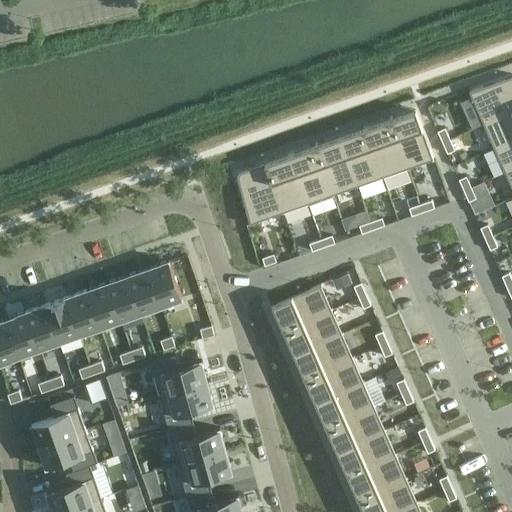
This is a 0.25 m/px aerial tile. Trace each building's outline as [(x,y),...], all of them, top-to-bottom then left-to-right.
[(511,75),(470,91),(483,124),(511,110),(511,75)] [(417,109),(391,118),(409,169),(434,160),(417,109)] [(511,110),(483,124),(494,148),(511,139),(511,110)] [(391,118),(366,127),(384,178),(409,169),(391,118)] [(366,127),(341,136),(359,186),(384,178),(366,127)] [(445,127),(438,131),(443,142),(450,138),(445,127)] [(341,136),(316,145),(334,195),(359,186),(341,136)] [(450,138),(443,142),(448,152),(455,149),(450,138)] [(511,139),(494,148),(505,172),(511,168),(511,139)] [(316,145),(291,153),(309,204),(334,195),(316,145)] [(291,153),(266,162),(284,213),(309,204),(291,153)] [(238,173),(238,175),(238,178),(251,224),(258,221),(259,222),(284,213),(266,162),(241,171),(238,173)] [(467,176),(460,179),(464,190),(472,187),(467,176)] [(472,187),(464,190),(469,200),(476,197),(472,187)] [(432,200),(421,204),(424,211),(435,207),(432,200)] [(421,204),(410,207),(413,215),(424,211),(421,204)] [(382,217),(371,221),(374,229),(385,225),(382,217)] [(371,221),(360,225),(363,233),(374,229),(371,221)] [(488,224),(481,227),(486,238),(493,235),(488,224)] [(332,235),(321,239),(324,246),(335,242),(332,235)] [(493,235),(486,238),(491,249),(498,245),(493,235)] [(321,239),(310,243),(313,250),(324,246),(321,239)] [(283,252),(271,256),(274,264),(285,260),(283,252)] [(170,259),(148,267),(161,305),(183,297),(170,259)] [(148,267),(128,274),(141,312),(161,305),(148,267)] [(511,277),(510,272),(502,275),(507,286),(511,284),(511,277)] [(128,274),(107,281),(121,319),(141,312),(128,274)] [(107,281),(87,288),(100,326),(121,319),(107,281)] [(362,282),(354,286),(359,296),(366,293),(362,282)] [(322,283),(273,304),(284,330),(333,308),(322,283)] [(87,288),(67,296),(67,297),(80,333),(100,326),(87,288)] [(366,293),(359,296),(364,307),(371,304),(366,293)] [(67,297),(47,304),(60,341),(80,333),(67,297)] [(46,303),(26,310),(39,348),(60,341),(47,304),(46,303)] [(333,308),(284,330),(295,354),(344,332),(333,308)] [(26,310),(6,317),(19,355),(39,348),(26,310)] [(6,317),(0,319),(0,361),(19,355),(6,317)] [(212,325),(201,328),(203,338),(215,335),(212,325)] [(383,331),(376,334),(380,345),(388,341),(383,331)] [(344,332),(295,354),(306,378),(355,356),(344,332)] [(172,336),(161,339),(164,349),(176,345),(172,336)] [(388,341),(380,345),(385,355),(393,352),(388,341)] [(143,346),(132,350),(135,359),(146,355),(143,346)] [(132,350),(120,354),(124,363),(135,359),(132,350)] [(175,354),(151,360),(160,394),(208,381),(202,359),(179,366),(175,354)] [(355,356),(306,378),(316,402),(365,380),(355,356)] [(102,360),(91,364),(94,374),(105,370),(102,360)] [(91,364),(80,368),(83,378),(94,374),(91,364)] [(61,375),(50,379),(53,388),(65,384),(61,375)] [(50,379),(39,383),(42,392),(53,388),(50,379)] [(404,379),(397,382),(402,393),(409,390),(404,379)] [(365,380),(316,402),(327,426),(376,404),(365,380)] [(208,381),(160,394),(169,428),(194,421),(191,410),(214,403),(208,381)] [(19,389),(8,393),(11,403),(23,399),(19,389)] [(409,390),(402,393),(407,404),(414,400),(409,390)] [(55,415),(32,423),(40,444),(87,428),(75,395),(51,403),(55,415)] [(376,404),(327,426),(338,450),(387,429),(376,404)] [(194,421),(169,428),(179,462),(227,449),(221,427),(197,433),(194,421)] [(426,427),(419,430),(423,441),(431,438),(426,427)] [(87,428),(40,444),(47,466),(70,458),(74,469),(91,464),(98,461),(87,428)] [(387,429),(338,450),(348,474),(397,453),(387,429)] [(431,438),(423,441),(428,452),(435,449),(431,438)] [(227,449),(179,462),(188,496),(212,489),(209,477),(233,471),(227,449)] [(397,453),(348,474),(359,499),(408,477),(397,453)] [(71,483),(48,492),(54,511),(58,511),(102,497),(91,464),(74,469),(67,472),(71,483)] [(447,475),(440,479),(445,489),(452,486),(447,475)] [(408,477),(359,499),(365,511),(393,511),(419,501),(408,477)] [(452,486),(445,489),(449,500),(457,497),(452,486)] [(212,489),(188,496),(192,511),(243,511),(239,494),(215,501),(212,489)] [(107,511),(102,497),(58,511),(107,511)] [(423,511),(419,501),(393,511),(423,511)]
